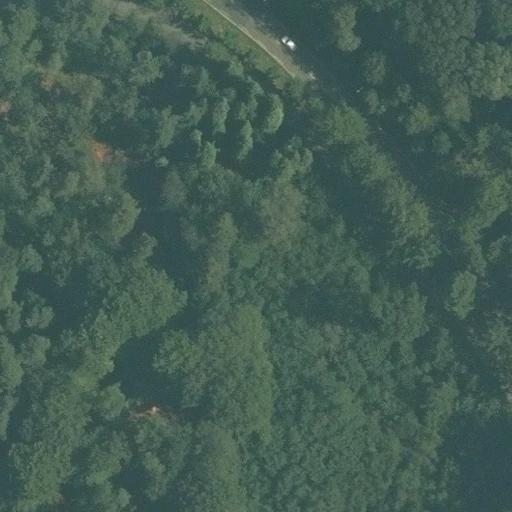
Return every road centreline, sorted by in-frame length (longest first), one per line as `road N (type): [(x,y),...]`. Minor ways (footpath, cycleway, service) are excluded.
road 1 (unclassified): [(511,396),(330,161),(215,54),(156,15),(101,0)]
road 2 (primary): [(511,314),(363,131),(231,0)]
road 3 (unknown): [(0,23),(101,154),(150,245),(160,287)]
